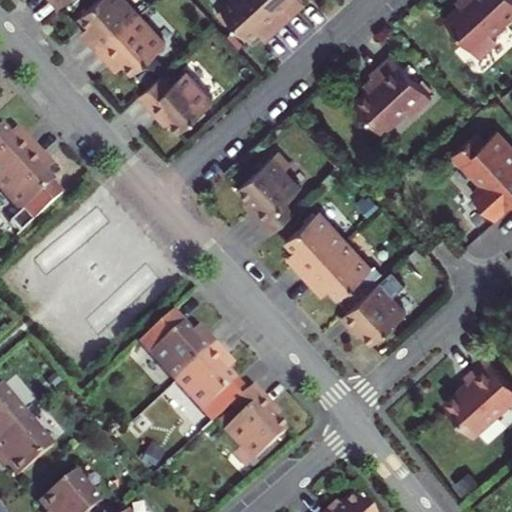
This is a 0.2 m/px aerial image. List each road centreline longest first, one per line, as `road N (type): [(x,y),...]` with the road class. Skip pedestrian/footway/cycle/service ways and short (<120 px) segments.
road 1 (residential): [(155,196),(371,0)]
road 2 (residential): [(155,196),(345,408)]
road 3 (residential): [(0,25),(155,196)]
road 4 (residential): [(345,408),(479,291)]
road 5 (residential): [(258,511),(358,426)]
